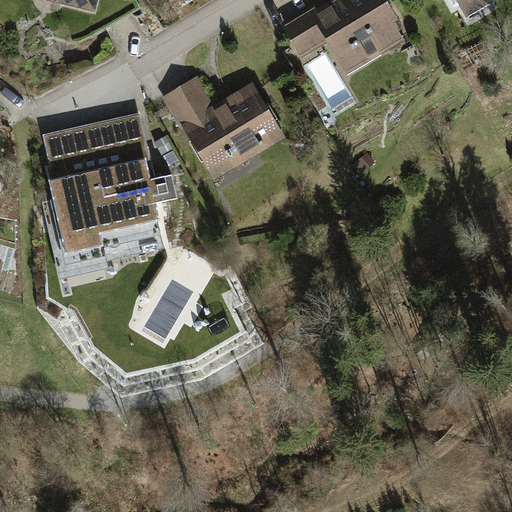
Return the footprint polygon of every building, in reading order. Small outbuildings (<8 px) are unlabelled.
[(39,0),(44,7),(86,13),(92,0),(39,0)] [(373,0),(333,0),(280,32),(298,63),(320,51),(337,80),(400,43),(373,0)] [(453,0),(463,17),(491,0),(453,0)] [(197,78),(164,97),(210,180),(281,141),(250,86),(212,106),(197,78)] [(179,200),(174,178),(154,183),(138,115),(45,137),(52,167),(45,169),(53,202),(44,204),(62,282),(111,270),(110,262),(167,249),(157,205),(179,200)]
